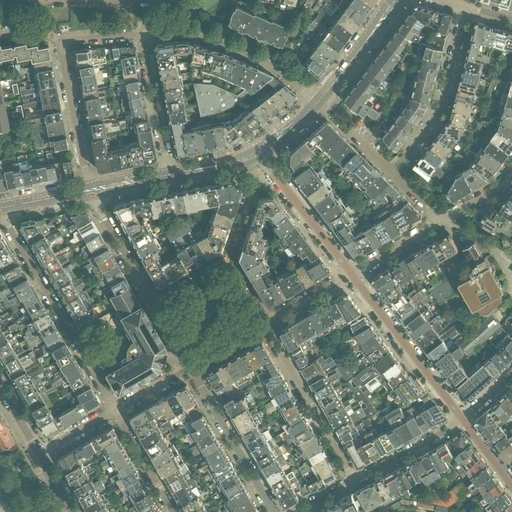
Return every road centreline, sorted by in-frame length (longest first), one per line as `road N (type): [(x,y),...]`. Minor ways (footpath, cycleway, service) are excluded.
road 1 (residential): [(89,190),(274,511)]
road 2 (unclassified): [(114,409),(0,210)]
road 3 (residential): [(140,35),(62,42),(89,190)]
road 4 (residential): [(318,101),(231,47),(187,33),(140,35)]
road 5 (residential): [(390,171),(437,114),(466,6)]
road 6 (residential): [(462,418),(350,272)]
road 7 (residential): [(353,480),(274,344)]
road 8 (residential): [(350,272),(259,152)]
road 9 (residential): [(140,35),(169,175)]
road 10 (tertiary): [(318,101),(396,0)]
road 11 (residential): [(353,480),(462,418)]
